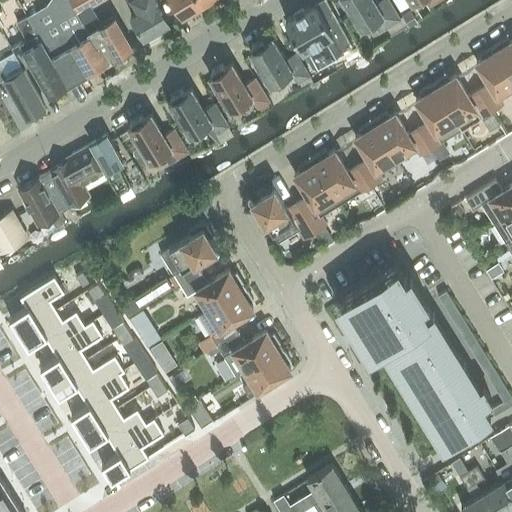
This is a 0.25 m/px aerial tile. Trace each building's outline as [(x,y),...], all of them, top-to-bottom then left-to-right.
[(36,30),(43,43),(67,85),(107,62),(89,31),(83,20),(76,9),(75,7),(71,0),(49,0),(46,4),(28,15),(36,30)] [(90,2),(93,6),(103,0),(71,0),(75,7),(76,9),(90,2)] [(131,0),(132,1),(138,11),(131,15),(144,37),(169,22),(156,0),(131,0)] [(171,0),(182,18),(203,5),(200,0),(171,0)] [(320,0),(286,19),(313,66),(342,49),(343,50),(353,44),(327,0),(320,0)] [(345,0),(346,1),(362,28),(373,21),(379,32),(401,18),(389,0),(378,0),(376,2),(374,0),(345,0)] [(102,23),(93,6),(90,2),(76,9),(89,31),(102,23)] [(43,43),(36,30),(28,15),(17,22),(26,38),(12,47),(23,67),(31,63),(49,96),(67,85),(43,43)] [(89,31),(107,62),(133,47),(115,16),(102,23),(89,31)] [(511,37),(509,39),(507,36),(493,44),(511,76),(511,37)] [(254,48),(251,50),(271,84),(292,71),(298,82),(310,75),(295,52),(285,58),(272,37),(265,42),(263,39),(252,46),(254,48)] [(496,93),(511,83),(511,76),(493,44),(479,52),(481,56),(475,60),(488,81),(478,87),(490,109),(502,102),(496,93)] [(214,74),(210,76),(231,109),(252,97),(258,107),(270,100),(255,77),(245,84),(232,63),(225,67),(223,64),(212,71),(214,74)] [(5,79),(27,116),(45,106),(23,69),(5,79)] [(490,109),(478,87),(468,93),(455,73),(449,77),(446,73),(432,81),(460,128),(490,109)] [(430,147),(460,128),(432,81),(419,90),(421,94),(415,97),(428,118),(417,125),(430,147)] [(172,96),(173,99),(170,101),(191,135),(211,122),(218,133),(229,125),(215,102),(204,109),(192,88),(184,92),(183,90),(172,96)] [(430,147),(417,125),(407,131),(394,110),(388,114),(386,110),(372,119),(394,156),(413,145),(419,154),(430,147)] [(131,122),(133,125),(130,127),(150,160),(171,148),(177,158),(189,151),(175,128),(164,134),(151,113),(144,118),(142,115),(131,122)] [(375,168),(394,156),(372,119),(358,127),(360,131),(354,135),(367,156),(357,162),(370,184),(381,177),(375,168)] [(124,162),(108,134),(91,143),(107,171),(105,172),(118,194),(131,186),(119,165),(124,162)] [(59,212),(60,212),(91,195),(85,183),(105,172),(89,144),(72,154),(74,157),(39,176),(59,212)] [(370,184),(357,162),(346,168),(333,148),(327,151),(325,147),(311,156),(334,194),(339,202),(358,191),(370,184)] [(334,194),(311,156),(297,164),(300,168),(293,172),(307,193),(296,199),(314,230),(326,223),(320,214),(339,202),(334,194)] [(39,176),(19,187),(26,199),(23,201),(28,210),(31,209),(39,223),(52,216),(57,226),(65,221),(60,212),(59,212),(39,176)] [(501,215),(511,208),(511,181),(501,188),(495,177),(465,196),(472,208),(481,202),(493,222),(501,216),(501,215)] [(314,230),(296,199),(286,206),(273,185),(263,191),(260,187),(249,194),(248,195),(248,196),(247,197),(247,198),(247,199),(247,200),(248,201),(254,212),(258,210),(277,240),(298,228),(303,237),(314,230)] [(511,252),(511,250),(511,208),(501,215),(501,216),(493,222),(504,240),(511,252)] [(14,209),(0,216),(0,250),(1,253),(30,237),(14,209)] [(213,234),(206,223),(205,222),(204,221),(203,220),(202,220),(201,220),(199,221),(188,228),(190,232),(159,251),(180,282),(201,269),(194,259),(215,246),(209,236),(213,234)] [(153,269),(165,261),(158,250),(146,258),(153,269)] [(103,265),(96,270),(103,280),(110,276),(103,265)] [(410,380),(425,404),(441,429),(449,443),(491,417),(482,403),(422,305),(425,303),(426,304),(428,302),(410,273),(408,274),(408,275),(404,277),(397,265),(343,298),(344,300),(352,313),(347,315),(355,327),(357,331),(357,330),(363,339),(367,336),(374,348),(374,349),(375,351),(388,343),(394,354),(410,380)] [(206,308),(244,284),(236,271),(232,273),(228,267),(207,280),(201,269),(180,282),(186,294),(195,289),(206,308)] [(27,306),(10,317),(19,332),(57,308),(51,299),(64,290),(54,275),(20,296),(27,306)] [(124,275),(113,281),(118,288),(128,282),(124,275)] [(216,343),(238,330),(231,320),(252,307),(249,301),(253,298),(244,284),(206,308),(207,309),(199,314),(210,334),(216,343)] [(442,301),(450,296),(446,290),(438,295),(442,301)] [(442,301),(446,307),(454,302),(450,296),(442,301)] [(446,307),(450,313),(458,308),(454,302),(446,307)] [(57,308),(19,332),(29,347),(46,336),(52,346),(86,324),(85,324),(76,310),(63,318),(57,308)] [(462,315),(458,308),(450,313),(454,319),(462,315)] [(458,326),(465,321),(462,315),(454,319),(458,326)] [(152,317),(141,324),(146,331),(156,324),(152,317)] [(58,355),(41,366),(50,381),(87,357),(81,348),(103,334),(93,318),(85,324),(86,324),(52,346),(58,355)] [(458,326),(461,332),(469,327),(465,321),(458,326)] [(156,324),(146,331),(150,338),(161,331),(156,324)] [(461,332),(465,338),(473,333),(469,327),(461,332)] [(244,368),(281,345),(273,331),(269,334),(265,328),(244,340),(238,330),(216,343),(235,374),(244,368)] [(477,339),(473,333),(465,338),(469,344),(477,339)] [(162,339),(151,346),(166,369),(177,362),(162,339)] [(469,344),(473,350),(481,346),(477,339),(469,344)] [(281,345),(244,368),(250,379),(241,384),(247,394),(290,368),(286,361),(290,359),(281,345)] [(485,352),(481,346),(473,350),(477,357),(485,352)] [(481,363),(488,358),(485,352),(477,357),(481,363)] [(87,357),(50,381),(59,395),(76,385),(82,394),(120,371),(121,372),(125,369),(115,353),(93,367),(87,357)] [(481,363),(484,369),(492,364),(488,358),(481,363)] [(492,364),(484,369),(488,375),(496,370),(492,364)] [(185,367),(174,373),(178,380),(189,374),(185,367)] [(492,381),(500,377),(496,370),(488,375),(492,381)] [(88,404),(71,415),(81,430),(118,406),(112,397),(129,386),(121,372),(120,371),(82,394),(88,404)] [(189,374),(178,380),(183,387),(193,381),(189,374)] [(500,377),(492,381),(496,388),(504,383),(500,377)] [(496,388),(500,394),(508,389),(504,383),(496,388)] [(511,395),(508,389),(500,394),(504,400),(511,395)] [(499,403),(503,409),(511,403),(511,395),(504,400),(499,403)] [(198,397),(186,404),(200,425),(212,418),(198,397)] [(503,409),(499,403),(491,408),(495,414),(503,409)] [(118,406),(81,430),(90,444),(107,434),(113,443),(147,422),(146,421),(137,407),(124,416),(118,406)] [(119,453),(102,464),(112,479),(149,456),(142,445),(164,432),(154,416),(146,421),(147,422),(113,443),(119,453)] [(218,417),(208,424),(212,431),(223,424),(218,417)] [(511,450),(509,445),(500,450),(511,469),(511,472),(502,479),(511,495),(511,450)] [(294,511),(297,511),(320,498),(345,483),(332,461),(307,476),(314,488),(290,504),(294,511)] [(468,470),(475,482),(484,476),(477,464),(468,470)] [(467,487),(475,482),(468,470),(459,475),(467,487)] [(493,511),(501,511),(511,505),(511,495),(502,479),(481,492),(493,511)] [(4,482),(0,484),(0,511),(16,501),(4,482)] [(493,511),(481,492),(475,482),(467,487),(473,497),(460,505),(464,511),(493,511)] [(328,511),(344,511),(358,504),(345,483),(320,498),(328,511)] [(294,511),(290,504),(283,493),(274,498),(282,511),(294,511)] [(22,511),(16,501),(0,511),(22,511)]
